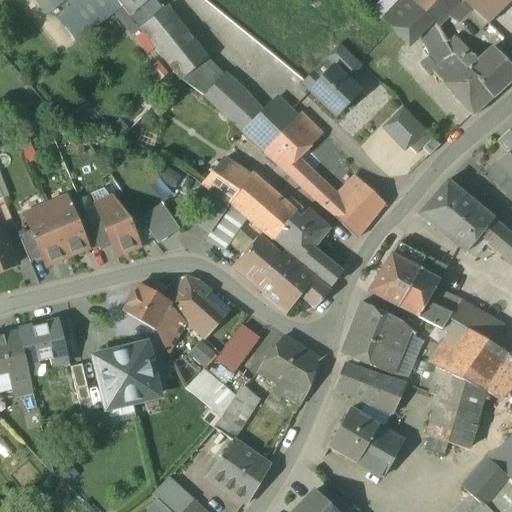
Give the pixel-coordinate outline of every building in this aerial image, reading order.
[(66,0),(65,0),(33,0),(46,16),(66,0)] [(120,6),(115,0),(65,0),(66,0),(72,9),(58,20),(75,44),(120,6)] [(115,0),(120,6),(128,16),(146,1),(146,2),(148,0),(115,0)] [(379,0),(370,10),(379,20),(399,0),(379,0)] [(419,35),(433,22),(410,0),(402,0),(384,19),(408,45),(419,35)] [(436,25),(447,16),(461,5),(455,0),(410,0),(433,22),(436,25)] [(511,0),(464,0),(463,2),(488,25),(511,0)] [(469,11),(461,5),(447,16),(457,23),(469,11)] [(177,78),(180,80),(207,59),(165,7),(139,29),(177,78)] [(419,35),(437,68),(452,55),(446,44),(436,25),(433,22),(419,35)] [(446,44),(452,55),(459,63),(470,53),(455,37),(446,44)] [(333,66),(346,79),(359,65),(339,45),(327,57),(335,64),(333,66)] [(459,63),(463,66),(493,98),(511,80),(511,68),(492,48),(477,61),(470,53),(459,63)] [(463,66),(459,63),(452,55),(437,68),(432,72),(443,84),(463,66)] [(207,59),(180,80),(203,96),(223,75),(207,59)] [(333,66),(321,78),(310,90),(308,91),(335,117),(359,92),(346,79),(333,66)] [(473,116),(493,98),(463,66),(443,84),(473,116)] [(303,81),(310,90),(321,78),(313,71),(303,81)] [(203,96),(264,153),(298,116),(277,97),(264,113),(246,93),(225,74),(223,75),(203,96)] [(385,128),(405,148),(424,130),(404,109),(385,128)] [(286,173),(324,209),(335,197),(298,161),(323,135),(301,113),(298,116),(264,153),(286,173)] [(507,153),(511,158),(511,127),(497,141),(507,153)] [(408,146),(416,154),(422,148),(432,139),(424,131),(408,146)] [(422,148),(430,156),(439,147),(432,139),(422,148)] [(486,171),(511,201),(511,158),(507,153),(486,171)] [(246,218),(272,239),(293,214),(250,178),(250,179),(221,162),(201,185),(210,192),(227,206),(229,204),(246,218)] [(336,221),(356,240),(384,205),(354,177),(335,197),(324,209),(336,221)] [(418,215),(447,238),(474,205),(447,182),(418,215)] [(91,195),(95,206),(110,200),(103,189),(91,195)] [(227,206),(210,192),(191,220),(209,233),(227,206)] [(66,199),(45,207),(24,216),(31,231),(42,258),(45,266),(66,257),(85,249),(87,248),(74,218),(66,199)] [(112,246),(116,256),(139,246),(138,245),(132,231),(126,222),(110,200),(95,206),(101,219),(112,246)] [(139,218),(156,242),(176,228),(158,204),(139,218)] [(205,239),(222,252),(246,218),(229,204),(227,206),(209,233),(210,234),(205,239)] [(492,220),(474,205),(447,238),(465,254),(479,236),(492,220)] [(272,239),(330,287),(340,272),(311,249),(327,230),(305,212),(299,219),(293,214),(272,239)] [(87,252),(99,247),(89,224),(90,224),(86,213),(74,218),(87,248),(85,249),(87,252)] [(136,214),(126,222),(132,231),(138,245),(152,238),(136,214)] [(101,219),(90,224),(89,224),(99,247),(101,251),(112,246),(101,219)] [(485,245),(511,267),(511,236),(492,220),(479,236),(487,242),(485,245)] [(0,270),(15,264),(2,231),(0,232),(0,270)] [(18,236),(30,263),(42,258),(31,231),(18,236)] [(231,268),(266,297),(296,264),(283,254),(280,257),(257,237),(231,268)] [(391,255),(418,271),(426,258),(398,243),(391,255)] [(368,292),(398,307),(418,271),(391,255),(368,292)] [(445,268),(426,258),(418,271),(438,281),(445,268)] [(314,278),(296,264),(266,297),(266,299),(286,314),(299,297),(314,278)] [(398,307),(417,318),(425,302),(433,289),(438,281),(418,271),(398,307)] [(183,299),(195,311),(211,292),(198,282),(186,278),(180,284),(176,280),(170,286),(183,299)] [(330,291),(314,278),(299,297),(314,309),(330,291)] [(122,311),(155,330),(169,306),(137,285),(122,311)] [(453,315),(461,303),(433,289),(425,302),(451,314),(453,315)] [(175,313),(203,339),(236,305),(226,298),(223,301),(211,292),(195,311),(183,299),(177,305),(175,313)] [(451,314),(425,302),(417,318),(441,330),(448,319),(451,314)] [(448,319),(464,329),(508,356),(507,357),(509,361),(511,358),(511,344),(498,333),(501,327),(461,303),(453,315),(451,314),(448,319)] [(341,355),(391,375),(409,331),(401,323),(361,304),(341,355)] [(442,339),(452,346),(464,329),(448,319),(441,330),(445,334),(442,339)] [(51,366),(66,362),(57,322),(18,332),(26,366),(49,361),(51,366)] [(226,346),(244,360),(257,342),(239,329),(226,346)] [(483,391),(507,357),(508,356),(464,329),(452,346),(437,368),(482,391),(483,391)] [(0,374),(7,373),(11,390),(22,388),(30,386),(26,366),(18,332),(0,335),(0,374)] [(260,373),(303,399),(318,359),(283,337),(260,373)] [(145,346),(120,352),(132,403),(157,397),(145,346)] [(106,409),(132,403),(120,352),(94,358),(106,409)] [(205,370),(228,382),(234,372),(211,359),(205,370)] [(390,414),(391,414),(403,385),(345,364),(334,390),(365,403),(390,414)] [(70,368),(78,403),(90,400),(81,365),(70,368)] [(467,450),(482,391),(437,368),(434,367),(432,374),(428,394),(437,397),(426,437),(467,450)] [(418,391),(428,394),(432,374),(423,372),(418,391)] [(185,390),(220,418),(230,402),(197,375),(185,390)] [(245,378),(230,402),(220,418),(214,427),(234,440),(265,391),(245,378)] [(22,388),(23,395),(32,393),(30,386),(22,388)] [(390,414),(365,403),(358,415),(376,426),(382,429),(390,414)] [(327,447),(354,463),(376,426),(358,415),(349,410),(327,447)] [(354,463),(381,479),(402,441),(382,429),(376,426),(354,463)] [(511,435),(503,443),(488,460),(506,476),(511,481),(511,435)] [(208,477),(247,503),(269,465),(233,441),(208,477)] [(469,495),(482,506),(506,476),(488,460),(462,489),(469,495)] [(511,511),(511,481),(506,476),(482,506),(488,511),(511,511)] [(151,495),(156,499),(143,510),(145,511),(183,511),(190,503),(164,481),(153,493),(151,495)] [(293,511),(333,511),(327,505),(328,505),(327,504),(314,491),(293,511)] [(488,511),(482,506),(469,495),(451,511),(488,511)] [(341,501),(327,504),(328,505),(327,505),(333,511),(337,511),(345,505),(341,501)] [(183,511),(201,511),(190,503),(183,511)]
